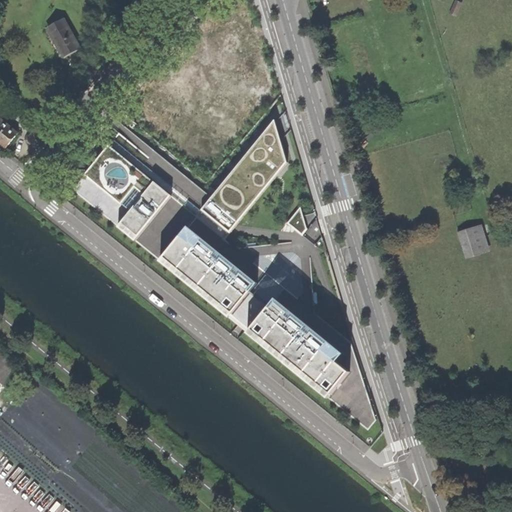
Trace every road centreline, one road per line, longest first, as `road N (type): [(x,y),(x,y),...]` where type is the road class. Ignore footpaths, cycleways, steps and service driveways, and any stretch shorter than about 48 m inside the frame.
road 1 (residential): [(37,193),(372,468),(384,474),(425,464)]
road 2 (secondary): [(425,464),(286,0)]
road 3 (residential): [(187,0),(37,193)]
